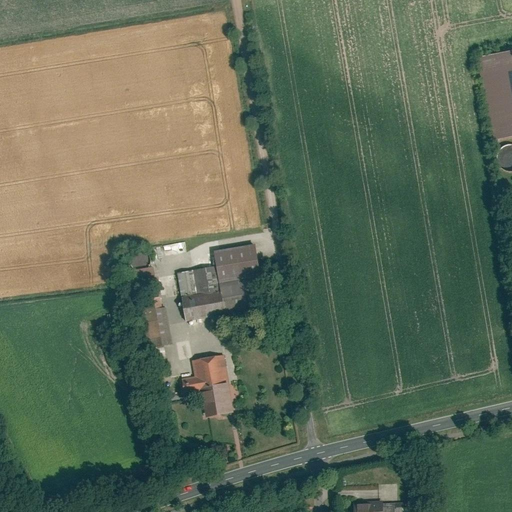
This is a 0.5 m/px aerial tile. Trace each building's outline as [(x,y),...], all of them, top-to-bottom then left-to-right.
[(511,47),(477,53),(492,139),(511,135),(511,47)] [(511,143),(507,144),(503,145),(499,148),(497,152),(496,157),(497,161),(499,165),(502,168),(506,169),(510,170),(511,169),(511,143)] [(217,266),(178,272),(186,324),(266,312),(256,245),(215,251),(217,266)] [(137,270),(140,270),(144,270),(147,268),(149,266),(150,263),(151,260),(150,257),(148,254),(146,252),(143,251),(140,250),(137,251),(134,253),(132,255),(131,259),(131,262),(132,265),(134,268),(137,270)] [(160,294),(140,297),(146,337),(152,336),(156,366),(167,364),(165,346),(173,345),(167,305),(162,305),(160,294)] [(195,376),(182,378),(184,393),(203,390),(207,415),(234,411),(224,354),(192,360),(195,376)] [(369,500),(352,501),(352,511),(382,511),(383,507),(369,507),(369,500)] [(383,501),(383,507),(382,511),(412,511),(413,504),(394,505),(394,501),(383,501)]
